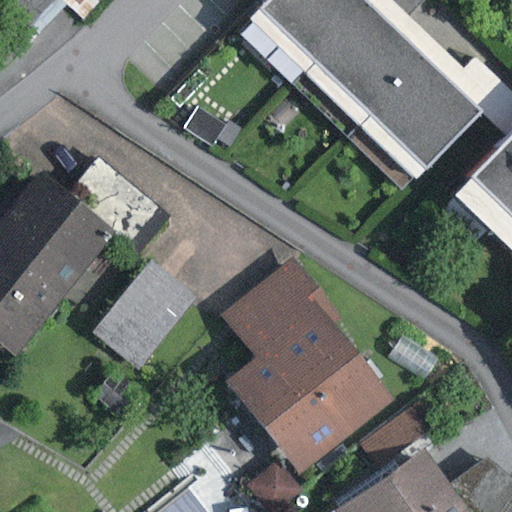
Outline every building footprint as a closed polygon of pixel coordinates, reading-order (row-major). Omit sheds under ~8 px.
[(0,0),(0,15),(23,37),(57,0),(73,0),(92,17),(107,0),(0,0)] [(266,0),(253,14),(310,68),(375,0),(266,0)] [(377,0),(375,0),(310,68),(366,122),(433,53),(377,0)] [(433,53),(366,122),(422,176),(489,107),(433,53)] [(511,133),(473,174),(511,211),(511,133)] [(48,174),(0,234),(0,331),(23,350),(112,236),(140,258),(178,211),(103,151),(71,192),(48,174)] [(158,257),(100,330),(146,366),(204,294),(158,257)] [(269,355),(236,381),(303,466),(392,396),(332,322),(343,314),(302,262),(236,314),(269,355)] [(420,438),(404,417),(372,442),(389,463),(420,438)] [(471,511),(452,483),(428,450),(348,507),(351,511),(471,511)] [(471,511),(511,511),(511,468),(496,454),(452,483),(471,511)] [(286,461),(259,483),(279,508),(306,487),(286,461)] [(145,511),(215,511),(217,511),(191,477),(145,511)]
